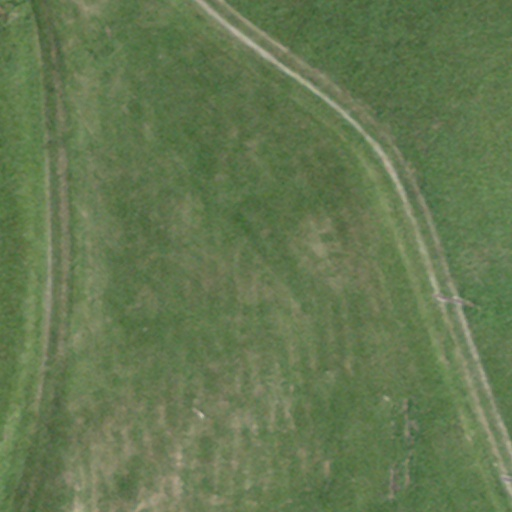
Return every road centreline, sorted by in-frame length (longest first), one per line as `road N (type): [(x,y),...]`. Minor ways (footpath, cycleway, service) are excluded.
road 1 (track): [(511,466),(422,224),(384,155),(343,104),(211,0)]
road 2 (track): [(29,0),(48,98),(54,263),(45,375),(4,511)]
